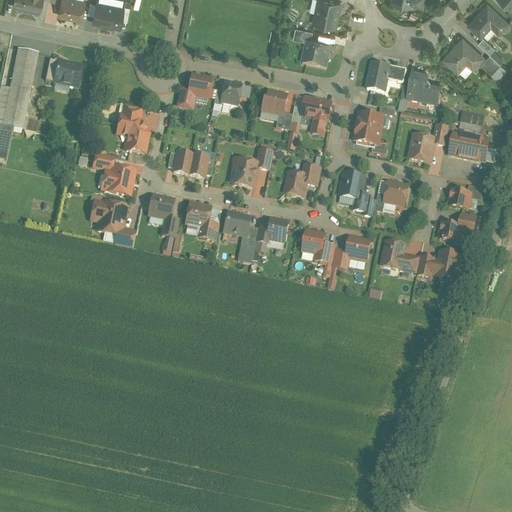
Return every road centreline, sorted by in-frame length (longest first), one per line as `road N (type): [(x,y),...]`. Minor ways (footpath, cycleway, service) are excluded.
road 1 (unclassified): [(511,176),(399,511)]
road 2 (residential): [(331,159),(318,219),(147,185)]
road 3 (residential): [(343,94),(168,61)]
road 4 (residential): [(0,26),(168,61)]
road 5 (residential): [(424,235),(434,181),(331,159)]
road 6 (residential): [(147,185),(168,61)]
road 7 (residential): [(461,0),(418,45),(358,33)]
